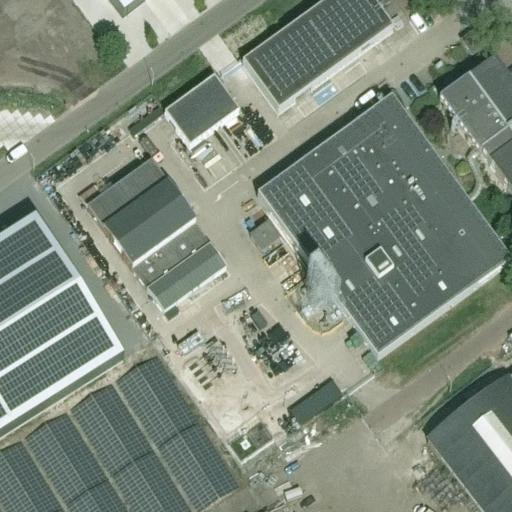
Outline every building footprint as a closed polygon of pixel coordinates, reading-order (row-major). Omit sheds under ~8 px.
[(104,0),(121,21),(148,0),(104,0)] [(335,0),(242,68),(278,117),(392,34),(367,0),(335,0)] [(476,34),(462,44),(472,58),(487,48),(476,34)] [(511,199),(511,90),(494,66),(442,104),(511,199)] [(163,118),(188,152),(237,116),(213,82),(163,118)] [(390,104),(258,201),(378,363),(510,266),(390,104)] [(253,127),(234,138),(251,167),(270,156),(253,127)] [(211,173),(220,188),(235,180),(226,165),(211,173)] [(226,272),(151,167),(128,183),(123,177),(116,182),(121,189),(104,201),(96,189),(80,201),(164,317),(226,272)] [(36,225),(0,247),(0,441),(123,363),(36,225)] [(269,226),(252,239),(263,255),(280,242),(269,226)] [(511,511),(511,381),(428,445),(479,511),(511,511)]
